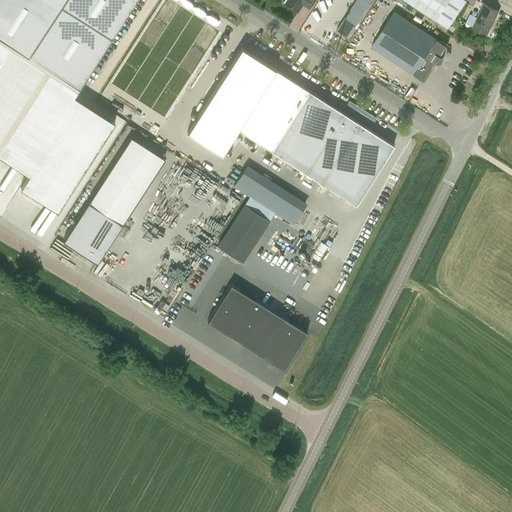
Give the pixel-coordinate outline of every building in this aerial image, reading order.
[(0,0),(0,36),(79,87),(134,0),(0,0)] [(299,11),(305,0),(287,0),(286,3),(299,11)] [(356,0),(337,30),(347,37),(371,0),(356,0)] [(405,0),(449,28),(467,1),(474,4),(476,0),(405,0)] [(499,10),(485,3),(473,27),(487,34),(499,10)] [(372,46),(415,73),(423,79),(445,44),(437,39),(394,11),(372,46)] [(129,94),(165,115),(178,94),(174,92),(178,84),(177,84),(180,78),(175,75),(163,95),(158,93),(162,87),(144,77),(140,74),(133,85),(134,85),(129,94)] [(393,144),(309,90),(271,150),(355,204),(393,144)] [(293,223),(306,201),(245,164),(232,185),(293,223)] [(88,202),(63,241),(97,263),(122,224),(88,202)] [(244,203),(217,245),(242,261),(270,220),(244,203)] [(307,331),(231,284),(207,321),(283,369),(307,331)]
